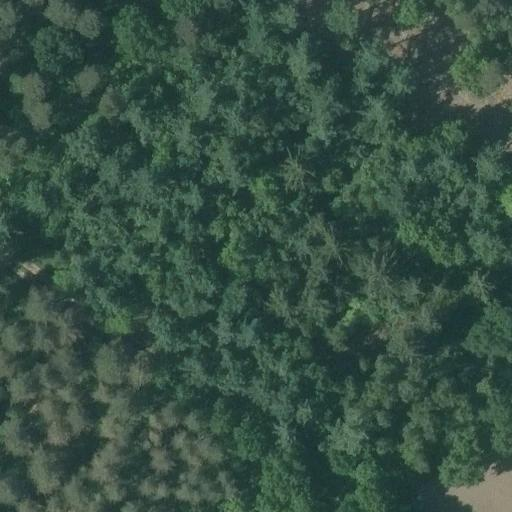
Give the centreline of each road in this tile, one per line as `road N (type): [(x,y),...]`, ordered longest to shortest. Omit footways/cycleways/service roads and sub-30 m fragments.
road 1 (track): [(0,245),(376,511)]
road 2 (track): [(256,0),(0,198)]
road 3 (track): [(349,0),(511,164)]
